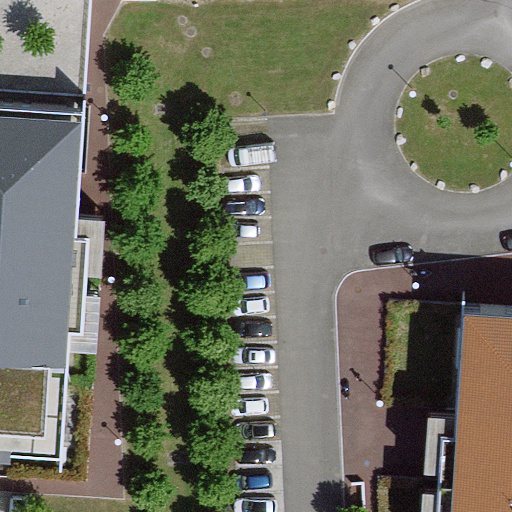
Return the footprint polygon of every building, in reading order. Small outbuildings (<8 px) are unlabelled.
[(0,0),(0,445),(46,448),(50,378),(69,379),(72,339),(73,321),(86,322),(88,283),(89,274),(89,266),(77,265),(80,208),(82,170),(65,169),(69,102),(87,103),(92,0),(0,0)] [(105,267),(108,209),(80,208),(77,265),(89,266),(105,267)] [(72,339),(100,340),(103,284),(88,283),(86,322),(73,321),(72,339)] [(483,301),(466,300),(461,369),(479,370),(483,301)] [(511,511),(511,303),(483,301),(479,370),(461,369),(459,406),(458,424),(444,423),(442,461),(428,461),(427,470),(427,480),(441,480),(438,511),(511,511)] [(46,448),(65,449),(69,379),(50,378),(46,448)] [(431,405),(428,461),(442,461),(444,423),(458,424),(459,406),(431,405)] [(427,480),(424,511),(438,511),(441,480),(427,480)]
